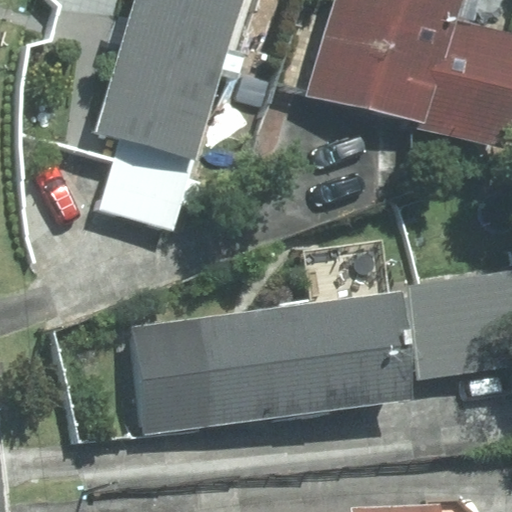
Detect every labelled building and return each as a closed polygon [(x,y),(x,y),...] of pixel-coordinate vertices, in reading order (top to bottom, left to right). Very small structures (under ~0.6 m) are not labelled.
[(226,0),(118,0),(78,129),(177,160),(226,0)] [(430,0),(319,0),(295,92),(483,149),(509,45),(424,22),(430,0)] [(181,177),(106,152),(87,210),(162,235),(181,177)] [(511,359),(498,272),(392,287),(405,381),(511,367),(511,359)] [(378,295),(176,319),(190,429),(388,401),(378,295)]
